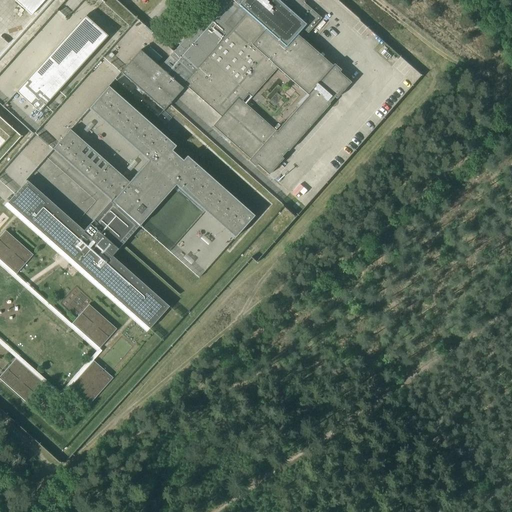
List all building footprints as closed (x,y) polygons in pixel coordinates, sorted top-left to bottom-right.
[(264,172),(268,174),(282,159),(280,157),(285,151),(286,152),(329,104),(328,103),(333,97),(335,99),(350,81),(339,71),(340,69),(333,63),(332,64),(298,34),(304,27),(307,30),(320,15),(303,0),(218,0),(158,68),(138,51),(119,72),(162,111),(185,86),(219,117),(211,126),(248,159),(247,160),(254,167),(255,165),(264,172)] [(38,109),(39,108),(102,37),(102,36),(102,35),(102,34),(100,32),(102,30),(84,15),(83,14),(82,14),(81,15),(14,90),(35,108),(36,109),(37,109),(38,109)] [(177,161),(165,150),(169,146),(107,90),(88,111),(143,161),(124,181),(69,132),(52,152),(105,200),(79,231),(21,179),(2,202),(143,329),(163,307),(107,256),(170,186),(229,238),(248,217),(181,156),(177,161)] [(33,256),(5,231),(0,236),(0,261),(16,275),(33,256)] [(116,330),(88,305),(71,324),(99,349),(116,330)] [(43,385),(15,360),(0,377),(0,380),(26,404),(43,385)] [(112,378),(93,361),(68,389),(87,406),(112,378)]
